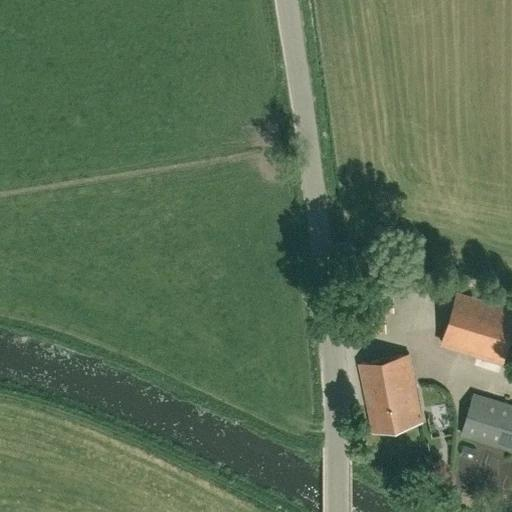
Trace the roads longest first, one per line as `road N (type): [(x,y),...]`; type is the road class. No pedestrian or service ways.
road 1 (unclassified): [(336,511),(328,340),(282,0)]
road 2 (track): [(440,511),(367,473),(358,458),(287,435),(81,340),(0,319)]
